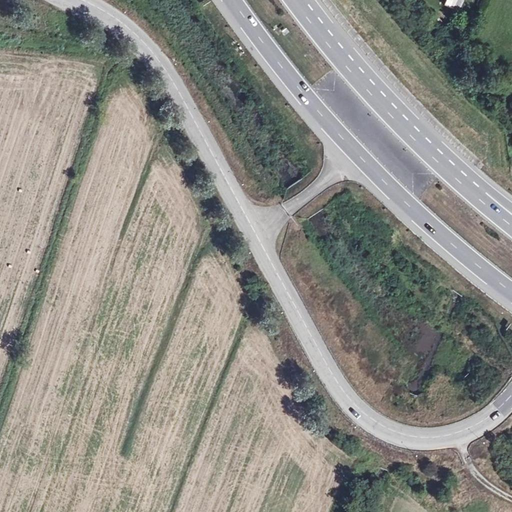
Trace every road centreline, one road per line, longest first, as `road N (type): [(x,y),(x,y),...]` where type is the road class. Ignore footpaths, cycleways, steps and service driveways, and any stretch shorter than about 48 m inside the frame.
road 1 (tertiary): [(79,0),(128,26),(174,82),(351,399),(387,427),(427,438),(470,428),(511,392)]
road 2 (motorway): [(231,0),(356,154),(511,293)]
road 3 (motorway): [(511,223),(438,161),(315,26)]
road 4 (motorway): [(511,207),(315,26)]
